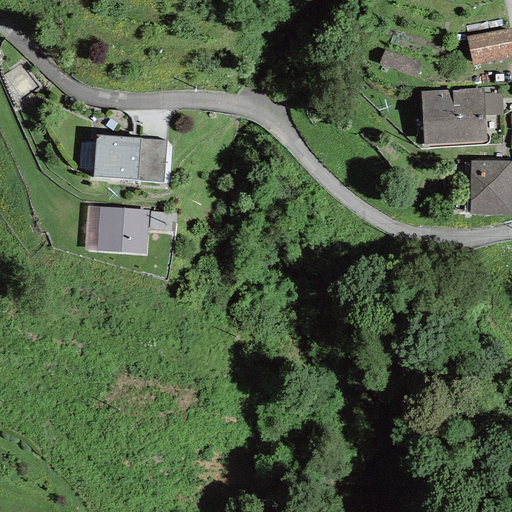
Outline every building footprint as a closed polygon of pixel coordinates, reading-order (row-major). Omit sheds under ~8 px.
[(511,57),(511,33),(511,28),(466,37),(473,66),(511,57)] [(416,77),(421,64),(384,51),(380,64),(416,77)] [(459,91),(421,92),(423,145),(486,142),(485,116),(502,115),(501,94),(484,93),(484,88),(458,90),(459,91)] [(166,140),(96,135),(92,177),(163,183),(166,140)] [(511,160),(470,161),(469,215),(511,215),(511,160)] [(149,210),(87,207),(85,251),(146,255),(149,210)] [(148,230),(175,232),(177,213),(150,211),(148,230)]
